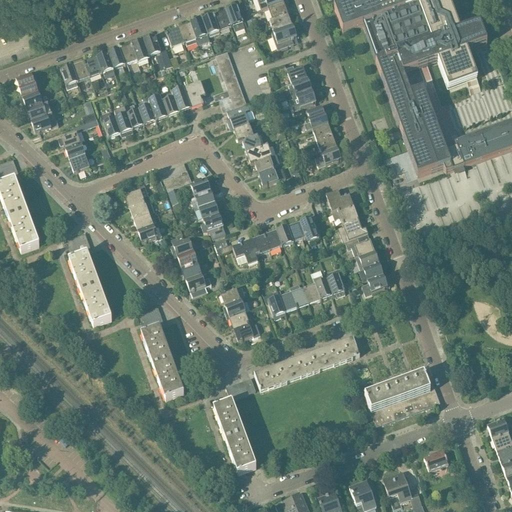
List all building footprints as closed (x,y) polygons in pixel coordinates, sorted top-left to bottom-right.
[(261,14),(268,11),(283,6),(282,1),(284,0),(283,0),(261,0),(257,2),(261,14)] [(467,29),(468,32),(451,38),(451,37),(437,0),(364,0),(334,11),(343,36),(363,29),(400,132),(403,140),(418,181),(444,172),(446,178),(511,154),(511,126),(485,136),(455,147),(456,151),(446,155),(436,127),(423,93),(410,97),(403,78),(437,66),(447,92),(476,81),(466,55),(487,48),(484,41),(487,39),(481,24),(467,29)] [(288,17),(283,6),(268,11),(272,23),(288,17)] [(237,10),(225,15),(231,31),(233,30),(235,35),(244,32),(238,14),(239,14),(237,10)] [(219,35),(231,31),(225,15),(213,19),(219,35)] [(292,29),(288,17),(272,23),(269,24),(273,34),(276,33),(276,35),(292,29)] [(219,35),(213,19),(202,23),(207,39),(219,35)] [(207,39),(202,23),(190,27),(197,46),(202,44),(201,41),(207,39)] [(190,27),(178,32),(184,47),(186,47),(187,49),(197,46),(190,27)] [(294,34),(292,29),(276,35),(271,36),(277,53),(293,47),(292,43),(296,41),(299,40),(296,33),(294,34)] [(172,52),(184,47),(178,32),(166,36),(167,40),(172,52)] [(156,40),(143,44),(149,60),(155,58),(160,73),(172,69),(169,62),(163,44),(157,46),(157,44),(156,40)] [(149,60),(143,44),(131,49),(137,65),(138,67),(150,63),(149,60)] [(131,49),(120,53),(125,69),(137,65),(131,49)] [(114,73),(125,69),(120,53),(108,57),(114,73)] [(227,55),(215,59),(217,65),(229,61),(227,55)] [(108,57),(96,61),(102,77),(103,77),(105,81),(115,77),(114,73),(108,57)] [(172,69),(173,72),(180,70),(176,59),(169,62),(172,69)] [(90,82),(102,77),(96,61),(84,66),(90,82)] [(231,67),(229,61),(217,65),(220,71),(231,67)] [(78,86),(90,82),(84,66),(72,70),(78,86)] [(231,67),(220,71),(222,77),(233,73),(231,67)] [(66,90),(78,86),(72,70),(60,74),(61,78),(62,78),(66,90)] [(287,76),(291,88),(307,82),(303,70),(294,73),(293,70),(286,72),(287,76)] [(236,79),(233,73),(222,77),(224,83),(236,79)] [(18,90),(22,102),(38,97),(31,78),(16,84),(18,90)] [(236,79),(224,83),(226,89),(238,84),(236,79)] [(292,101),(296,100),(311,94),(310,90),(312,89),(309,81),(307,82),(291,88),(288,89),(292,101)] [(240,90),(238,84),(226,89),(228,95),(240,90)] [(201,85),(184,91),(191,113),(204,108),(202,104),(200,100),(205,98),(201,85)] [(228,95),(230,100),(242,96),(240,90),(228,95)] [(172,95),(174,101),(180,117),(191,113),(184,91),(172,95)] [(315,106),(311,94),(296,100),(296,101),(289,104),(293,115),(300,112),(315,106)] [(168,121),(180,117),(174,101),(172,95),(163,98),(165,104),(162,105),(168,121)] [(244,102),(242,96),(230,100),(232,106),(244,102)] [(39,98),(38,97),(22,102),(24,107),(22,108),(24,115),(27,114),(42,108),(45,107),(42,97),(39,98)] [(168,121),(162,105),(160,100),(150,103),(153,109),(150,109),(156,125),(168,121)] [(226,115),(235,112),(232,106),(230,100),(218,105),(222,117),(226,115)] [(244,102),(232,106),(235,112),(246,108),(244,102)] [(141,113),(139,114),(144,130),(156,125),(150,109),(150,110),(148,104),(139,108),(141,113)] [(27,114),(31,126),(46,120),(53,118),(49,106),(45,107),(42,108),(27,114)] [(230,135),(233,134),(249,128),(245,116),(252,114),(249,107),(246,108),(235,112),(226,115),(229,121),(226,122),(230,135)] [(132,134),(144,130),(139,114),(135,115),(132,108),(124,111),(127,118),(132,134)] [(306,132),(311,131),(312,134),(328,128),(322,110),(306,116),(309,125),(305,127),(306,132)] [(116,122),(115,122),(121,138),(132,134),(127,118),(124,111),(114,115),(116,122)] [(84,127),(97,122),(94,115),(81,120),(84,127)] [(109,142),(121,138),(115,122),(113,123),(110,116),(100,119),(109,142)] [(272,120),(274,127),(280,125),(277,118),(272,120)] [(51,132),(46,120),(31,126),(35,138),(51,132)] [(99,128),(97,122),(84,127),(86,133),(99,128)] [(233,134),(238,145),(258,138),(255,131),(251,132),(249,128),(233,134)] [(332,140),(328,128),(312,134),(316,145),(332,140)] [(63,148),(65,154),(81,148),(76,136),(58,143),(60,149),(63,148)] [(246,156),(262,150),(258,138),(238,145),(238,146),(242,145),(246,156)] [(337,151),(332,140),(316,145),(321,157),(337,151)] [(85,159),(81,148),(65,154),(70,165),(85,159)] [(262,150),(246,156),(250,167),(270,160),(272,159),(268,148),(262,150)] [(337,151),(321,157),(323,162),(315,165),(318,172),(341,164),(337,151)] [(85,159),(70,165),(74,177),(90,172),(85,159)] [(258,178),(274,172),(273,170),(272,167),(270,160),(250,167),(251,168),(254,167),(258,178)] [(0,167),(2,174),(15,169),(12,163),(0,167)] [(4,180),(17,175),(15,169),(2,174),(4,180)] [(274,172),(258,178),(263,191),(267,189),(267,188),(286,181),(283,174),(276,176),(274,172)] [(187,174),(181,176),(186,188),(192,186),(187,174)] [(17,175),(4,180),(7,186),(14,183),(19,181),(17,175)] [(180,190),(186,188),(181,176),(175,178),(180,190)] [(180,190),(175,178),(169,181),(174,193),(180,190)] [(168,195),(174,193),(169,181),(164,183),(168,195)] [(194,199),(195,201),(210,195),(209,191),(211,190),(208,182),(185,191),(188,201),(194,199)] [(15,184),(14,183),(7,186),(0,188),(0,200),(6,217),(7,216),(9,223),(27,217),(15,184)] [(159,198),(165,195),(161,184),(155,186),(159,198)] [(425,185),(412,189),(420,211),(425,210),(425,208),(432,206),(425,185)] [(125,200),(129,211),(145,206),(144,203),(148,202),(144,189),(137,192),(138,195),(125,200)] [(215,207),(210,195),(195,201),(199,212),(215,207)] [(337,214),(338,216),(353,210),(349,198),(340,201),(338,195),(325,199),(331,216),(337,214)] [(134,223),(149,217),(154,216),(150,204),(145,206),(129,211),(134,223)] [(219,219),(215,207),(199,212),(195,214),(198,223),(202,222),(203,224),(219,219)] [(340,222),(342,228),(358,222),(353,210),(338,216),(332,218),(334,224),(340,222)] [(39,250),(27,217),(9,223),(12,230),(11,230),(18,249),(21,256),(39,250)] [(138,235),(153,229),(149,217),(134,223),(138,235)] [(212,243),(226,238),(219,219),(203,224),(204,227),(200,228),(203,237),(208,237),(210,236),(212,243)] [(313,225),(312,221),(299,226),(305,242),(308,241),(309,245),(319,242),(313,225)] [(362,233),(358,222),(342,228),(343,231),(337,233),(342,247),(345,246),(357,242),(368,238),(365,232),(362,233)] [(293,246),(305,242),(299,226),(288,230),(293,246)] [(154,229),(153,229),(138,235),(142,248),(158,242),(158,241),(162,240),(159,231),(154,231),(154,229)] [(282,250),(293,246),(288,230),(276,234),(282,250)] [(270,255),(282,250),(276,234),(264,239),(270,255)] [(75,240),(77,246),(86,243),(84,237),(75,240)] [(258,259),(270,255),(264,239),(252,243),(258,259)] [(175,256),(177,261),(193,255),(189,243),(183,245),(182,240),(171,244),(173,249),(170,250),(173,257),(175,256)] [(358,259),(359,262),(374,256),(372,251),(375,250),(372,243),(360,248),(357,242),(345,246),(348,253),(351,251),(354,261),(358,259)] [(89,248),(86,243),(77,246),(80,252),(89,248)] [(225,243),(215,247),(214,248),(216,253),(227,248),(225,243)] [(256,264),(255,260),(258,259),(252,243),(233,250),(239,266),(241,267),(247,265),(248,268),(256,264)] [(89,248),(80,252),(82,258),(86,256),(91,254),(89,248)] [(197,267),(193,255),(177,261),(181,272),(197,267)] [(87,257),(86,256),(82,258),(82,259),(69,264),(72,271),(71,271),(78,290),(79,290),(81,297),(99,290),(87,257)] [(376,261),(374,256),(359,262),(356,263),(360,274),(378,268),(380,267),(378,261),(376,261)] [(181,272),(186,284),(201,279),(206,277),(202,265),(197,267),(181,272)] [(367,285),(383,279),(378,268),(360,274),(358,275),(362,285),(367,284),(367,285)] [(326,284),(332,299),(345,295),(343,291),(339,281),(341,280),(338,273),(326,277),(328,283),(326,284)] [(203,284),(201,279),(186,284),(192,302),(207,296),(205,291),(211,289),(208,282),(203,284)] [(315,288),(320,304),(332,299),(326,284),(324,284),(322,279),(313,283),(315,288)] [(384,284),(383,279),(367,285),(368,288),(361,290),(365,300),(390,291),(387,283),(384,284)] [(289,291),(291,296),(297,312),(309,308),(303,292),(300,293),(299,288),(289,291)] [(320,304),(315,288),(303,292),(309,308),(320,304)] [(111,324),(99,290),(81,297),(84,303),(83,304),(90,323),(91,323),(93,330),(111,324)] [(220,298),(225,310),(240,304),(240,302),(244,300),(241,290),(220,298)] [(297,312),(291,296),(282,299),(280,293),(277,294),(278,295),(279,300),(285,317),(297,312)] [(278,295),(264,300),(271,322),(285,317),(279,300),(278,295)] [(229,321),(245,316),(250,314),(247,305),(242,307),(240,304),(225,310),(226,314),(224,315),(227,322),(229,321)] [(144,315),(146,321),(159,317),(157,310),(144,315)] [(229,321),(233,333),(249,327),(245,316),(229,321)] [(161,323),(159,317),(146,321),(149,327),(161,323)] [(161,323),(149,327),(151,333),(158,330),(163,329),(161,323)] [(254,340),(249,327),(233,333),(238,345),(254,340)] [(159,331),(158,330),(151,333),(151,334),(141,337),(144,345),(143,345),(150,364),(151,364),(153,370),(171,364),(159,331)] [(352,341),(320,353),(327,372),(352,363),(352,362),(359,359),(352,341)] [(327,372),(320,353),(287,365),(294,384),(327,372)] [(166,404),(168,403),(183,398),(171,364),(153,370),(156,377),(155,378),(162,397),(163,397),(166,404)] [(254,377),(258,387),(261,396),(294,384),(287,365),(254,377)] [(429,376),(365,400),(376,430),(439,406),(434,392),(429,394),(427,387),(432,385),(429,376)] [(251,383),(244,385),(249,397),(256,395),(253,388),(251,382),(250,382),(251,383)] [(243,399),(249,397),(244,385),(238,387),(243,399)] [(238,387),(232,389),(237,402),(243,399),(238,387)] [(230,404),(237,402),(232,389),(226,391),(230,404)] [(232,405),(231,405),(214,411),(217,419),(216,419),(223,438),(226,445),(244,438),(232,405)] [(487,430),(492,443),(508,437),(503,424),(487,430)] [(511,450),(511,447),(508,437),(492,443),(496,456),(511,450)] [(228,452),(232,464),(235,471),(238,478),(245,475),(251,473),(256,471),(244,438),(226,445),(228,452)] [(511,450),(496,456),(501,470),(511,465),(511,450)] [(432,459),(429,460),(424,462),(429,475),(448,468),(442,452),(432,456),(432,459)] [(511,465),(501,470),(506,483),(511,480),(511,465)] [(402,511),(400,507),(411,504),(413,511),(422,511),(423,511),(419,500),(411,503),(402,477),(382,483),(392,511),(402,511)] [(426,487),(422,478),(417,479),(421,489),(426,487)] [(373,511),(376,511),(368,491),(363,493),(361,487),(349,491),(353,503),(352,503),(354,509),(355,508),(356,510),(363,507),(365,511),(373,511)] [(340,511),(334,497),(317,503),(320,511),(340,511)] [(306,511),(301,498),(275,508),(276,511),(306,511)]
